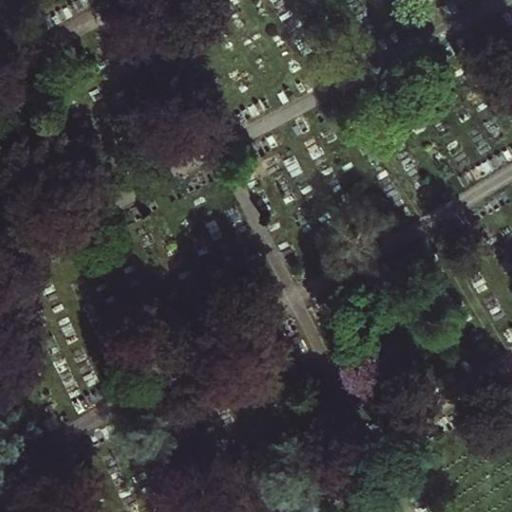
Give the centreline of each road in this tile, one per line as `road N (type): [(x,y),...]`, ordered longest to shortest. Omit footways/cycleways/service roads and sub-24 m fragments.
road 1 (unknown): [(43,241),(179,511)]
road 2 (unknown): [(297,0),(430,224)]
